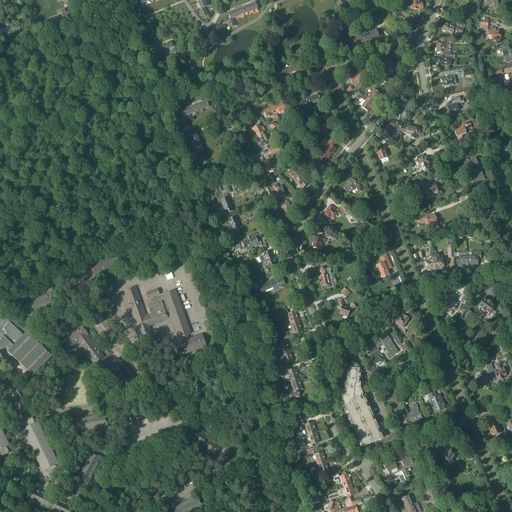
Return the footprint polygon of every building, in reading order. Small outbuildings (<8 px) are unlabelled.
[(18,0),(14,4),(22,11),(25,7),(18,0)] [(200,9),(204,7),(208,6),(205,0),(202,0),(198,2),(200,9)] [(342,0),(337,0),(341,8),(346,6),(345,2),(344,3),(342,0)] [(419,3),(418,0),(409,0),(411,5),(410,5),(411,9),(413,9),(413,10),(417,9),(417,8),(422,8),(422,7),(422,6),(422,4),(421,4),(421,3),(419,3)] [(486,0),(489,6),(488,6),(489,8),(494,6),(498,4),(495,0),(486,0)] [(255,2),(248,5),(251,12),(258,9),(255,2)] [(248,5),(241,7),(244,14),(251,12),(248,5)] [(200,9),(199,9),(202,17),(208,14),(207,12),(206,12),(204,7),(200,9)] [(234,10),(237,17),(244,14),(241,7),(239,8),(238,8),(234,10)] [(59,11),(63,21),(70,19),(68,15),(70,15),(68,11),(67,11),(66,8),(59,11)] [(459,8),(458,16),(468,18),(468,16),(467,13),(464,12),(465,9),(459,8)] [(371,19),(375,17),(371,9),(366,12),(368,15),(371,19)] [(237,17),(234,10),(227,12),(230,19),(232,19),(237,17)] [(375,17),(371,19),(373,23),(372,24),(374,27),(380,24),(375,17)] [(230,19),(227,20),(230,28),(236,26),(235,23),(234,23),(232,19),(230,19)] [(455,27),(452,25),(451,26),(445,23),(442,30),(452,34),(453,31),(461,34),(463,29),(461,28),(464,23),(458,20),(455,27)] [(18,27),(18,26),(13,26),(13,24),(6,25),(6,28),(1,29),(1,34),(9,34),(9,33),(18,32),(18,31),(20,31),(19,27),(18,27)] [(376,30),(369,33),(372,40),(379,37),(376,30)] [(495,30),(489,32),(492,40),(493,43),(497,42),(499,41),(501,40),(500,38),(498,31),(496,32),(495,30)] [(372,40),(369,33),(362,35),(365,42),(372,40)] [(344,44),(349,42),(349,41),(347,38),(348,37),(347,34),(341,37),(344,44)] [(365,42),(362,35),(356,38),(358,45),(365,42)] [(358,45),(356,38),(349,41),(349,42),(352,48),(358,45)] [(163,45),(164,50),(173,47),(171,41),(167,43),(163,45)] [(440,53),(440,55),(450,56),(450,53),(448,53),(448,49),(448,44),(436,44),(436,48),(436,53),(440,53)] [(156,53),(164,50),(163,45),(158,47),(158,46),(154,48),(156,53)] [(507,46),(500,49),(502,53),(502,55),(503,58),(506,57),(511,54),(511,49),(509,50),(508,51),(507,50),(508,49),(507,46)] [(503,58),(505,60),(506,64),(511,61),(511,54),(506,57),(503,58)] [(455,56),(450,56),(440,55),(440,58),(439,58),(439,65),(450,65),(451,59),(455,59),(455,56)] [(388,72),(395,69),(390,59),(384,62),(384,63),(382,64),(386,72),(387,71),(388,72)] [(190,71),(195,69),(192,61),(186,63),(188,67),(188,66),(190,71)] [(286,69),(288,74),(296,71),(294,65),(290,67),(290,68),(286,69)] [(358,72),(361,79),(364,78),(364,80),(367,79),(366,77),(371,75),(369,68),(358,72)] [(383,82),(384,83),(386,82),(381,69),(378,70),(379,72),(381,78),(383,82)] [(352,85),(360,82),(359,82),(359,80),(361,79),(358,72),(348,76),(351,83),(352,85)] [(511,72),(509,74),(509,73),(506,74),(507,76),(504,77),(503,76),(505,81),(504,81),(504,82),(505,86),(506,86),(508,85),(509,87),(511,85),(511,81),(511,79),(511,78),(511,72)] [(452,80),(451,77),(441,79),(442,86),(452,84),(453,85),(455,85),(454,80),(452,80)] [(470,89),(464,91),(465,97),(472,94),(478,92),(477,88),(470,90),(470,89)] [(368,98),(373,102),(380,93),(374,89),(370,94),(369,93),(368,95),(369,96),(368,98)] [(177,109),(178,108),(180,107),(175,94),(172,95),(177,109)] [(308,98),(311,105),(313,104),(314,106),(316,105),(315,103),(321,101),(318,94),(308,98)] [(454,104),(447,107),(449,114),(459,110),(458,108),(462,106),(461,104),(464,103),(462,98),(460,98),(459,97),(452,99),(454,104)] [(308,98),(298,102),(300,109),(302,113),(310,110),(308,106),(311,105),(308,98)] [(367,111),(373,102),(368,98),(366,101),(364,100),(363,102),(364,102),(361,107),(367,111)] [(206,100),(199,102),(202,110),(209,107),(206,100)] [(199,102),(192,105),(195,112),(202,110),(199,102)] [(273,107),(276,114),(279,113),(279,114),(282,113),(281,112),(286,110),(284,103),(273,107)] [(189,107),(186,108),(188,115),(191,114),(195,112),(192,105),(190,106),(189,107)] [(273,115),(276,114),(273,107),(263,111),(261,112),(262,116),(265,115),(266,118),(271,116),(272,117),(274,116),(273,115)] [(179,111),(182,118),(186,116),(188,115),(186,108),(179,111)] [(322,126),(326,122),(324,120),(323,117),(317,119),(319,123),(322,126)] [(401,126),(401,124),(391,121),(390,125),(389,124),(387,130),(390,130),(393,131),(394,129),(398,130),(395,139),(392,142),(398,147),(400,140),(402,132),(402,133),(404,126),(401,126)] [(458,141),(463,139),(462,136),(467,134),(465,130),(472,128),(469,121),(460,125),(462,127),(454,130),(457,138),(458,141)] [(188,125),(183,126),(187,135),(192,133),(191,129),(190,129),(188,125)] [(257,138),(264,135),(263,132),(264,131),(265,131),(263,127),(261,128),(259,125),(253,128),(257,138)] [(322,127),(320,130),(325,135),(327,132),(331,129),(328,125),(326,128),(325,127),(323,128),(322,127)] [(411,138),(415,139),(416,135),(419,135),(420,130),(418,129),(418,128),(407,125),(407,127),(404,126),(402,133),(405,133),(405,134),(411,137),(411,138)] [(196,133),(189,136),(191,142),(198,140),(196,133)] [(262,148),(269,144),(271,143),(266,133),(264,135),(257,138),(262,148)] [(323,153),(328,158),(336,149),(335,148),(334,147),(334,148),(333,147),(336,144),(331,139),(328,143),(329,143),(323,149),(325,150),(323,153)] [(191,142),(194,149),(201,147),(198,140),(191,142)] [(408,154),(413,151),(410,146),(405,150),(408,154)] [(194,149),(196,156),(203,153),(201,147),(194,149)] [(379,153),(377,154),(379,158),(380,161),(381,160),(382,164),(389,161),(387,157),(388,157),(387,154),(386,154),(386,153),(383,148),(381,148),(378,150),(378,151),(379,153)] [(203,153),(196,156),(199,163),(202,162),(206,160),(203,153)] [(321,166),(328,158),(323,153),(321,155),(320,154),(318,156),(319,157),(315,161),(321,166)] [(400,161),(404,156),(400,153),(396,157),(400,161)] [(429,165),(426,157),(422,159),(421,156),(417,157),(418,160),(415,161),(418,169),(422,167),(424,172),(429,170),(428,165),(429,165)] [(268,172),(275,169),(275,168),(277,167),(272,157),(269,158),(270,159),(263,162),(268,172)] [(478,183),(485,180),(481,172),(478,173),(476,168),(479,166),(475,158),(469,161),(469,160),(468,160),(467,159),(466,160),(465,160),(464,161),(464,162),(464,163),(463,163),(467,172),(471,170),(473,175),(469,177),(472,185),(474,185),(475,186),(476,186),(477,186),(478,185),(478,184),(478,183)] [(308,170),(312,165),(307,161),(303,165),(308,170)] [(309,183),(294,170),(290,175),(292,177),(293,176),(297,180),(295,183),(298,185),(297,185),(302,190),(309,183)] [(346,185),(343,188),(347,191),(349,189),(351,191),(354,187),(355,186),(357,188),(357,190),(358,192),(360,192),(362,191),(361,189),(360,186),(358,185),(357,184),(354,181),(352,179),(349,183),(348,182),(346,185)] [(431,185),(415,192),(418,197),(418,196),(419,197),(425,195),(427,199),(434,197),(433,195),(438,193),(437,190),(438,190),(437,187),(436,187),(434,184),(431,186),(431,185)] [(282,201),(288,198),(287,195),(286,196),(282,186),(278,187),(277,185),(272,187),(275,194),(276,194),(278,199),(281,198),(282,201)] [(222,202),(220,202),(222,207),(230,204),(227,197),(221,200),(222,202)] [(295,199),(294,197),(289,199),(288,198),(282,201),(283,204),(280,205),(285,215),(293,211),(289,202),(290,201),(290,202),(295,199)] [(222,207),(224,212),(225,212),(226,214),(225,214),(226,217),(227,217),(227,216),(230,215),(229,213),(233,211),(230,204),(222,207)] [(326,213),(322,217),(330,223),(333,219),(337,214),(340,215),(342,213),(337,209),(336,211),(330,207),(328,211),(327,210),(325,213),(326,213)] [(359,219),(347,210),(345,212),(357,222),(359,219)] [(227,216),(228,219),(229,222),(228,222),(230,227),(238,224),(235,217),(231,218),(230,215),(227,216)] [(437,223),(434,215),(430,216),(430,215),(423,218),(418,220),(420,223),(426,220),(430,231),(439,228),(437,223)] [(235,242),(239,240),(236,232),(241,231),(238,224),(230,227),(232,231),(233,231),(236,239),(234,240),(235,242)] [(336,240),(337,238),(331,234),(332,234),(327,231),(325,235),(336,240)] [(358,243),(365,236),(363,234),(356,241),(358,243)] [(256,237),(249,239),(251,247),(252,248),(257,246),(257,245),(259,244),(256,237)] [(325,243),(326,240),(315,237),(312,247),(320,249),(322,242),(325,243)] [(234,242),(231,244),(232,246),(234,245),(234,246),(237,246),(239,246),(241,251),(247,248),(247,250),(252,248),(251,247),(249,239),(241,243),(240,240),(239,240),(237,241),(235,242),(234,242)] [(263,256),(259,258),(261,262),(265,261),(273,258),(270,251),(266,252),(264,248),(267,247),(265,243),(260,245),(261,249),(260,250),(263,256)] [(435,250),(432,251),(433,255),(433,256),(435,269),(440,268),(440,269),(444,269),(443,264),(447,264),(446,259),(442,259),(442,257),(442,256),(441,256),(440,255),(438,255),(436,255),(435,250)] [(430,256),(425,257),(425,258),(425,262),(426,267),(427,270),(427,271),(431,271),(430,269),(435,269),(433,256),(433,255),(432,251),(430,251),(430,256)] [(116,252),(105,257),(89,264),(95,277),(95,276),(121,264),(118,257),(116,252),(115,252),(116,252)] [(471,253),(467,253),(468,265),(474,264),(474,265),(478,265),(477,258),(481,258),(480,252),(471,252),(471,253)] [(467,253),(457,254),(457,257),(458,266),(461,266),(461,265),(465,265),(468,265),(467,256),(467,253)] [(381,278),(388,275),(386,270),(391,268),(386,256),(381,258),(383,263),(375,266),(377,271),(373,273),(375,277),(379,275),(380,279),(381,278)] [(266,270),(264,270),(265,273),(266,275),(272,273),(270,268),(269,268),(269,267),(275,265),(273,258),(265,261),(266,265),(264,266),(266,270)] [(321,269),(320,269),(322,275),(320,276),(321,281),(323,286),(324,286),(325,289),(330,288),(329,285),(330,285),(329,285),(336,283),(335,279),(332,279),(331,274),(331,273),(330,270),(331,270),(330,267),(327,268),(326,267),(321,269)] [(285,285),(282,278),(278,280),(277,279),(275,280),(275,281),(260,288),(262,293),(265,292),(265,291),(273,287),(274,290),(277,288),(278,289),(282,287),(282,286),(285,285)] [(145,317),(135,288),(124,291),(124,292),(125,292),(129,305),(128,305),(130,310),(131,309),(141,338),(141,339),(152,335),(152,334),(151,335),(148,326),(167,320),(168,320),(169,323),(173,322),(178,338),(181,337),(183,341),(176,344),(176,343),(176,344),(180,356),(205,347),(206,347),(202,335),(201,335),(189,339),(187,335),(191,334),(190,334),(187,323),(175,291),(176,291),(175,291),(163,295),(164,296),(147,302),(148,306),(151,315),(145,317)] [(146,294),(148,299),(159,295),(157,290),(146,294)] [(56,306),(50,293),(50,294),(22,306),(27,318),(28,318),(27,318),(55,306),(56,306)] [(465,305),(468,300),(467,299),(467,298),(468,297),(462,293),(458,300),(465,305)] [(483,298),(479,304),(478,306),(482,308),(481,310),(484,312),(485,311),(489,314),(490,312),(494,315),(495,313),(496,312),(497,310),(493,307),(494,306),(490,303),(491,303),(490,302),(488,301),(488,300),(487,301),(483,298)] [(453,311),(456,307),(455,306),(457,302),(451,299),(444,310),(450,314),(452,310),(453,311)] [(348,308),(344,307),(341,300),(338,302),(341,308),(339,313),(348,317),(350,312),(356,309),(355,305),(354,306),(354,305),(350,306),(351,307),(348,308)] [(291,324),(298,322),(295,312),(288,314),(287,313),(288,313),(287,310),(275,314),(276,317),(281,315),(281,317),(288,316),(291,324)] [(468,310),(461,319),(466,323),(473,313),(468,310)] [(409,319),(402,314),(401,317),(400,317),(396,323),(403,328),(409,319)] [(11,355),(19,363),(29,373),(30,373),(33,375),(51,357),(27,333),(24,336),(4,317),(0,318),(0,360),(3,359),(0,353),(0,349),(1,350),(2,348),(3,349),(4,347),(5,348),(6,346),(9,352),(12,355),(11,355)] [(284,337),(283,337),(284,339),(284,340),(285,340),(288,339),(294,337),(293,334),(295,334),(302,331),(298,322),(291,324),(293,329),(290,330),(289,330),(290,333),(290,335),(285,337),(284,337)] [(79,342),(88,354),(95,364),(103,357),(87,336),(88,335),(82,327),(60,344),(65,350),(63,352),(69,359),(73,356),(69,350),(79,342)] [(394,333),(391,335),(399,346),(401,345),(394,333)] [(376,344),(378,349),(381,347),(384,345),(391,356),(398,352),(390,341),(391,341),(391,340),(390,340),(386,334),(379,338),(381,341),(376,344)] [(283,342),(283,341),(281,340),(279,341),(278,342),(282,353),(289,351),(286,341),(283,342)] [(402,345),(408,353),(412,351),(406,342),(402,345)] [(380,355),(378,349),(376,344),(375,343),(368,346),(375,364),(381,361),(379,357),(379,358),(378,356),(380,355)] [(284,368),(289,366),(288,362),(293,361),(289,351),(282,353),(283,357),(280,358),(283,367),(284,367),(284,368)] [(126,387),(135,379),(117,359),(108,367),(126,387)] [(357,365),(356,364),(353,362),(354,363),(353,365),(350,364),(349,375),(348,375),(348,374),(347,374),(347,384),(345,384),(345,383),(344,393),(343,393),(343,392),(342,401),(343,404),(346,412),(346,411),(347,411),(350,417),(349,417),(348,417),(352,425),(352,424),(353,424),(355,430),(354,430),(358,438),(358,437),(359,437),(361,443),(360,443),(362,447),(382,438),(380,434),(379,435),(377,429),(378,429),(374,421),(373,422),(371,416),(372,415),(372,416),(369,408),(368,408),(367,408),(365,403),(366,402),(366,403),(364,398),(363,399),(361,395),(362,394),(360,391),(361,391),(360,389),(360,388),(360,387),(360,383),(358,383),(359,379),(360,379),(360,375),(361,375),(361,372),(361,370),(360,368),(358,366),(357,365)] [(497,369),(494,370),(498,380),(504,378),(504,376),(506,375),(502,364),(501,364),(500,363),(499,362),(497,362),(496,363),(496,365),(496,366),(497,369)] [(272,372),(270,365),(264,368),(266,374),(272,372)] [(498,380),(494,370),(491,365),(487,366),(488,369),(488,370),(487,371),(487,372),(487,373),(487,374),(486,376),(480,374),(478,378),(481,379),(478,384),(487,388),(490,380),(489,379),(490,375),(495,373),(498,381),(498,380)] [(284,368),(280,369),(281,373),(285,371),(286,376),(288,375),(290,381),(291,381),(298,378),(295,368),(291,370),(289,366),(284,368)] [(301,388),(298,378),(289,381),(293,393),(292,394),(292,395),(285,397),(287,402),(294,399),(295,400),(296,399),(300,398),(299,394),(299,393),(298,393),(297,390),(301,388)] [(271,379),(265,382),(267,389),(274,386),(271,379)] [(3,390),(10,403),(18,415),(17,416),(29,409),(14,384),(15,384),(15,383),(3,390),(3,391),(3,390)] [(433,391),(427,393),(430,399),(429,399),(435,413),(445,409),(443,403),(439,395),(436,397),(433,391)] [(410,422),(417,419),(417,420),(422,418),(417,407),(416,404),(415,404),(413,405),(413,406),(410,407),(410,409),(411,412),(407,415),(410,422)] [(105,414),(85,418),(76,419),(79,433),(79,432),(107,427),(108,427),(105,413),(105,414)] [(410,422),(407,415),(404,416),(402,413),(398,415),(400,420),(401,419),(404,426),(411,423),(410,422)] [(26,428),(22,430),(42,472),(47,470),(47,471),(46,471),(46,472),(48,475),(48,476),(49,476),(58,472),(58,471),(56,467),(55,467),(55,466),(59,464),(38,422),(34,424),(34,423),(34,422),(32,418),(23,422),(23,423),(25,427),(26,427),(26,428)] [(308,435),(315,432),(312,422),(304,425),(303,422),(302,419),(296,421),(298,427),(301,426),(303,430),(304,430),(306,435),(308,435)] [(503,437),(502,435),(501,435),(500,433),(501,433),(501,432),(500,432),(499,429),(500,429),(498,425),(498,426),(497,423),(488,426),(492,436),(496,435),(498,439),(503,437)] [(0,457),(8,453),(9,453),(9,452),(7,449),(7,448),(6,448),(10,446),(0,425),(0,457)] [(213,456),(221,446),(197,428),(189,439),(213,456)] [(135,443),(142,456),(169,443),(162,430),(135,443)] [(311,445),(312,444),(319,442),(315,432),(308,435),(310,441),(311,445)] [(305,452),(312,450),(311,445),(310,441),(307,442),(308,445),(304,446),(305,449),(298,451),(291,453),(293,456),(305,452)] [(450,463),(458,452),(452,447),(447,455),(444,453),(442,453),(441,454),(441,455),(439,455),(437,458),(437,459),(438,459),(438,460),(439,460),(440,460),(441,458),(445,461),(443,464),(447,467),(449,467),(450,467),(450,466),(451,465),(450,464),(450,463)] [(90,452),(84,463),(77,478),(76,477),(76,478),(89,484),(88,484),(102,458),(90,452)] [(325,462),(322,452),(314,455),(315,456),(313,456),(314,460),(316,459),(317,465),(325,462)] [(402,465),(399,466),(402,472),(405,478),(410,475),(407,469),(410,467),(410,468),(413,466),(412,464),(418,462),(418,461),(417,458),(412,461),(411,457),(410,457),(401,461),(401,462),(402,465)] [(325,462),(317,465),(319,471),(317,472),(318,476),(320,476),(321,476),(321,475),(328,472),(325,462)] [(390,466),(385,468),(386,471),(387,471),(389,475),(389,476),(399,472),(399,473),(400,473),(402,472),(399,466),(396,467),(395,464),(390,466)] [(339,477),(338,476),(337,473),(332,475),(333,478),(332,478),(334,481),(338,480),(339,484),(341,483),(342,483),(343,487),(351,484),(347,474),(344,475),(340,477),(339,477)] [(346,497),(354,494),(351,484),(343,487),(344,490),(342,491),(344,497),(346,496),(346,497)] [(70,511),(73,507),(45,495),(35,490),(30,501),(55,511),(70,511)] [(477,490),(466,494),(468,500),(479,496),(477,490)] [(405,508),(413,505),(409,495),(400,498),(402,503),(403,503),(405,508)] [(197,496),(186,502),(171,509),(172,511),(195,511),(203,508),(204,508),(197,496)] [(319,503),(316,496),(310,498),(312,505),(319,503)]
